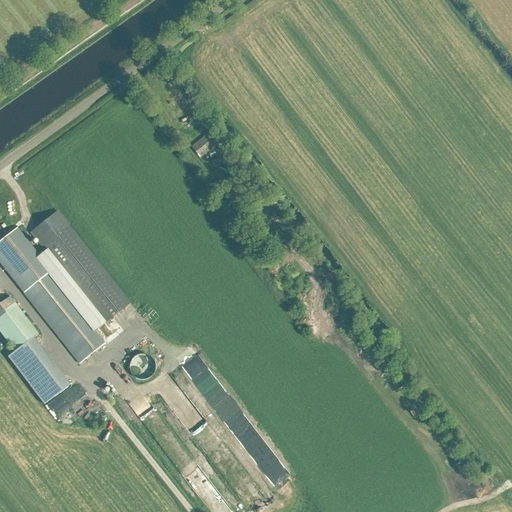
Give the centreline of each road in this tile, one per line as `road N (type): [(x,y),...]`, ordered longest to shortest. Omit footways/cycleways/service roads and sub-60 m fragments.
road 1 (unclassified): [(0,170),(232,0)]
road 2 (track): [(0,93),(133,0)]
